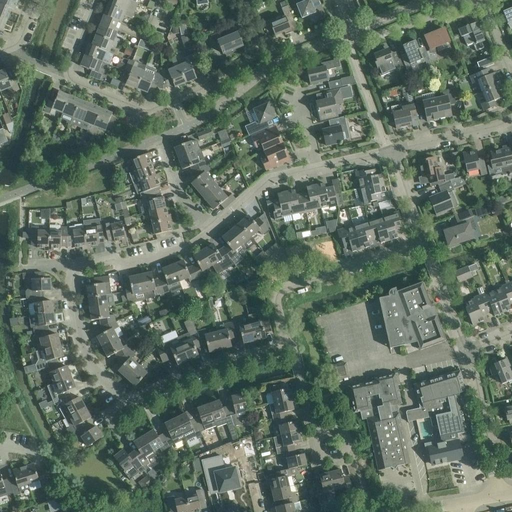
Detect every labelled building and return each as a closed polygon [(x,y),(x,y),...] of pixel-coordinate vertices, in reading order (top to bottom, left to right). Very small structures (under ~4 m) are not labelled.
[(0,0),(0,4),(14,10),(18,0),(0,0)] [(134,3),(127,0),(109,0),(108,5),(133,15),(135,10),(132,9),(134,3)] [(301,0),(302,2),(296,5),(301,19),(308,16),(311,23),(325,17),(318,0),(301,0)] [(14,10),(0,4),(0,16),(7,20),(11,9),(14,10)] [(107,11),(105,16),(120,22),(120,23),(121,23),(124,16),(131,19),(133,15),(108,5),(105,10),(107,11)] [(294,20),(288,6),(281,8),(285,17),(269,23),(275,36),(284,32),(285,35),(290,33),(289,30),(290,29),(288,22),(294,20)] [(511,7),(503,12),(510,29),(511,28),(511,7)] [(103,20),(101,25),(117,31),(117,30),(118,30),(119,27),(121,23),(120,23),(120,22),(105,16),(103,20)] [(480,30),(478,24),(477,22),(474,23),(469,25),(467,25),(465,27),(458,30),(461,37),(463,37),(467,46),(473,44),(476,51),(484,48),(481,42),(484,41),(481,33),(481,31),(480,30)] [(117,31),(101,25),(99,29),(98,29),(96,35),(121,45),(122,41),(115,38),(118,30),(117,30),(117,31)] [(429,49),(429,54),(436,53),(435,48),(437,47),(438,52),(448,47),(446,43),(449,42),(444,29),(424,37),(429,49)] [(225,30),(210,36),(213,43),(218,42),(223,54),(224,53),(226,57),(236,50),(236,49),(242,46),(237,33),(227,37),(225,30)] [(119,49),(121,45),(96,35),(91,45),(89,44),(109,53),(111,46),(119,49)] [(415,41),(402,46),(410,65),(411,67),(424,62),(429,60),(427,54),(425,49),(419,51),(418,49),(415,41)] [(89,44),(84,55),(102,62),(109,65),(111,61),(103,58),(106,52),(109,53),(89,44)] [(126,48),(123,55),(129,57),(132,50),(126,48)] [(386,50),(373,55),(376,62),(374,63),(375,64),(377,70),(378,71),(380,77),(392,72),(392,70),(403,66),(397,52),(391,54),(389,51),(388,48),(386,50)] [(178,66),(185,83),(196,79),(192,67),(197,65),(193,54),(183,58),(185,63),(178,66)] [(89,76),(100,80),(104,71),(99,69),(102,62),(84,55),(80,66),(91,70),(89,76)] [(494,64),(491,58),(491,57),(477,63),(480,70),(494,64)] [(163,76),(168,87),(173,85),(174,86),(179,84),(179,86),(185,83),(178,66),(175,58),(171,60),(174,68),(167,70),(169,73),(163,76)] [(321,67),(307,71),(308,77),(310,85),(328,80),(326,70),(335,68),(340,67),(337,58),(333,59),(334,60),(320,64),(321,67)] [(138,64),(132,61),(129,60),(124,71),(130,73),(125,84),(136,89),(146,66),(145,66),(139,63),(138,64)] [(156,70),(146,66),(136,89),(142,91),(143,90),(148,92),(148,90),(154,92),(158,81),(153,79),(156,70)] [(5,70),(0,71),(0,91),(7,89),(9,94),(19,90),(15,79),(9,81),(5,70)] [(482,92),(500,84),(495,72),(484,77),(481,71),(469,76),(472,84),(478,82),(482,92)] [(329,90),(342,87),(341,80),(328,83),(329,90)] [(481,104),(484,111),(496,106),(493,101),(505,96),(500,84),(482,92),(486,102),(481,104)] [(318,102),(316,102),(319,117),(320,121),(338,117),(337,112),(335,105),(343,104),(340,89),(324,93),(325,100),(318,102)] [(441,97),(435,99),(439,119),(451,116),(448,103),(455,101),(452,89),(439,91),(441,97)] [(62,113),(69,96),(58,92),(54,103),(48,101),(44,112),(54,116),(55,111),(62,113)] [(66,124),(70,125),(80,100),(69,96),(62,113),(69,116),(66,124)] [(427,122),(439,119),(435,99),(423,102),(422,96),(414,97),(417,110),(424,109),(427,122)] [(91,105),(80,100),(70,125),(74,127),(74,126),(81,129),(91,105)] [(250,105),(244,108),(244,109),(246,113),(253,110),(258,121),(252,123),(253,126),(251,126),(245,129),(249,136),(267,128),(265,122),(272,119),(274,118),(270,110),(273,109),(269,100),(258,105),(259,107),(253,109),(251,104),(250,105)] [(412,125),(411,119),(417,117),(413,102),(391,107),(396,129),(412,125)] [(87,132),(91,134),(101,109),(91,105),(81,129),(87,131),(87,132)] [(112,113),(101,109),(91,134),(95,136),(98,128),(105,131),(106,128),(112,130),(116,119),(111,116),(112,113)] [(330,128),(322,130),(323,132),(326,146),(336,144),(335,142),(343,140),(349,139),(348,132),(344,117),(328,121),(330,128)] [(283,143),(278,132),(275,126),(251,137),(256,148),(261,146),(264,151),(283,143)] [(213,135),(210,129),(197,135),(199,140),(213,135)] [(63,145),(69,148),(70,145),(73,147),(76,140),(69,138),(68,141),(65,140),(63,145)] [(191,141),(174,148),(178,159),(200,150),(196,141),(191,141)] [(265,170),(284,162),(290,160),(283,143),(264,151),(266,157),(261,160),(265,170)] [(494,174),(493,169),(501,167),(503,176),(509,174),(509,175),(511,174),(511,158),(509,145),(502,146),(502,149),(496,151),(496,152),(490,153),(492,161),(490,161),(491,165),(487,166),(489,175),(494,174)] [(200,150),(178,159),(182,170),(190,167),(192,173),(195,172),(206,165),(200,150)] [(465,163),(467,172),(479,169),(481,176),(487,174),(484,161),(478,162),(475,151),(462,154),(464,161),(465,163)] [(151,157),(149,153),(131,160),(133,166),(130,167),(132,172),(151,164),(149,158),(151,157)] [(420,161),(418,161),(421,173),(423,172),(424,177),(428,176),(429,183),(444,180),(445,180),(445,182),(450,181),(454,179),(453,174),(444,176),(443,172),(442,167),(437,168),(435,158),(427,159),(427,157),(420,158),(420,161)] [(133,184),(139,182),(158,174),(155,175),(151,164),(132,172),(129,173),(133,184)] [(197,178),(191,184),(198,192),(212,180),(206,173),(210,170),(206,165),(195,172),(192,173),(197,178)] [(363,170),(355,172),(357,180),(358,180),(360,188),(383,183),(381,174),(376,175),(375,169),(363,172),(363,170)] [(159,178),(158,174),(139,182),(133,184),(137,193),(139,192),(142,199),(146,198),(160,192),(158,187),(160,186),(157,179),(159,178)] [(335,194),(341,193),(338,179),(332,180),(333,187),(335,194)] [(212,180),(198,192),(206,201),(220,189),(212,180)] [(324,183),(315,185),(320,208),(328,206),(329,208),(337,206),(336,199),(335,194),(333,187),(325,188),(324,183)] [(360,188),(354,190),(356,198),(361,197),(363,205),(370,204),(370,202),(377,200),(381,199),(380,193),(385,192),(383,183),(360,188)] [(451,183),(439,187),(441,193),(429,198),(436,216),(445,213),(445,211),(453,208),(458,206),(452,192),(454,191),(451,183)] [(320,208),(315,185),(306,187),(308,192),(302,194),(306,213),(312,211),(312,210),(320,208)] [(220,189),(206,201),(214,210),(220,204),(224,209),(235,199),(230,193),(226,196),(220,189)] [(295,190),(286,192),(291,215),(299,213),(300,214),(306,213),(302,194),(296,195),(295,190)] [(142,214),(146,213),(166,208),(163,197),(162,197),(160,192),(146,198),(147,206),(140,207),(142,214)] [(291,215),(286,192),(277,194),(278,199),(266,202),(269,214),(273,213),(275,220),(283,218),(283,217),(291,215)] [(474,209),(476,217),(490,213),(488,205),(474,209)] [(150,218),(152,223),(171,219),(170,214),(167,215),(166,208),(146,213),(148,218),(150,218)] [(470,209),(454,216),(458,227),(444,231),(449,248),(459,245),(458,243),(473,238),(467,219),(473,216),(470,209)] [(382,218),(389,240),(398,238),(396,233),(402,231),(399,220),(400,219),(398,212),(390,214),(390,216),(382,218)] [(248,215),(239,223),(251,237),(258,231),(262,235),(268,230),(259,218),(258,218),(254,222),(248,215)] [(374,219),(367,221),(373,240),(379,238),(381,243),(389,240),(382,218),(374,220),(374,219)] [(84,225),(87,249),(91,248),(91,246),(98,245),(98,243),(104,242),(101,219),(83,222),(84,225)] [(172,223),(171,219),(152,223),(153,229),(150,230),(152,235),(171,231),(169,224),(172,223)] [(110,221),(103,222),(108,241),(114,240),(114,242),(121,240),(122,243),(127,242),(122,222),(111,225),(110,221)] [(373,240),(367,221),(361,223),(361,224),(353,227),(360,250),(369,247),(367,242),(373,240)] [(239,223),(230,230),(242,244),(251,237),(239,223)] [(74,226),(67,227),(67,246),(74,246),(75,248),(82,247),(82,250),(87,249),(84,225),(82,225),(82,224),(74,225),(74,226)] [(44,251),(49,251),(49,231),(38,231),(38,227),(32,226),(31,246),(37,246),(37,248),(44,248),(44,251)] [(49,231),(49,251),(53,251),(53,248),(60,249),(60,247),(67,246),(67,227),(60,227),(60,231),(49,231)] [(360,250),(353,227),(345,229),(345,228),(337,231),(339,238),(341,237),(344,249),(350,247),(352,252),(360,250)] [(230,230),(222,238),(227,244),(222,248),(224,250),(231,261),(238,254),(235,250),(242,244),(230,230)] [(332,242),(317,243),(318,257),(333,256),(332,242)] [(213,244),(203,250),(212,266),(217,274),(234,264),(231,261),(224,250),(222,248),(217,251),(213,244)] [(197,263),(192,266),(193,268),(199,280),(207,275),(204,270),(212,266),(203,250),(193,256),(197,263)] [(268,258),(266,255),(263,251),(254,258),(260,266),(267,260),(269,258),(268,258)] [(183,260),(172,265),(179,282),(184,280),(188,278),(190,283),(199,280),(193,268),(192,266),(186,268),(183,260)] [(164,277),(159,279),(160,282),(163,294),(170,291),(171,294),(182,289),(181,287),(179,282),(172,265),(161,269),(164,277)] [(470,272),(468,267),(454,272),(458,282),(472,277),(470,272)] [(151,272),(140,275),(144,293),(145,299),(154,297),(154,296),(163,294),(160,282),(159,279),(153,280),(151,272)] [(28,296),(28,298),(41,297),(40,291),(50,291),(50,279),(44,279),(44,273),(34,273),(35,279),(32,279),(32,287),(30,287),(25,291),(25,296),(28,296)] [(125,287),(124,287),(125,292),(126,295),(127,302),(128,304),(145,300),(145,299),(144,293),(140,275),(128,277),(130,286),(125,287)] [(86,286),(88,297),(106,295),(104,286),(110,285),(108,276),(96,278),(97,284),(86,286)] [(388,296),(378,298),(389,348),(417,342),(420,350),(446,341),(436,315),(434,307),(431,307),(422,282),(397,291),(395,288),(391,289),(390,290),(389,290),(389,291),(388,292),(388,293),(388,294),(388,295),(388,296)] [(511,302),(511,295),(507,284),(501,286),(502,288),(494,291),(503,313),(511,309),(509,304),(511,302)] [(479,295),(487,313),(492,311),(494,316),(503,313),(494,291),(486,294),(483,286),(477,289),(479,295)] [(107,306),(106,295),(88,297),(89,309),(107,306)] [(487,313),(479,295),(473,298),(474,299),(465,303),(467,307),(465,308),(472,325),(483,321),(481,316),(487,313)] [(41,302),(41,297),(28,298),(29,304),(28,305),(27,305),(26,306),(26,307),(25,308),(25,309),(25,310),(25,311),(25,312),(26,313),(26,314),(27,314),(28,315),(29,315),(30,316),(31,316),(53,312),(51,301),(41,302)] [(102,319),(103,325),(115,321),(114,315),(109,316),(107,306),(89,309),(91,320),(102,319)] [(32,328),(34,334),(46,331),(45,326),(55,324),(53,312),(31,316),(29,316),(31,328),(32,328)] [(263,327),(269,326),(266,314),(258,316),(259,321),(250,323),(255,341),(266,338),(263,327)] [(239,320),(232,322),(235,335),(241,333),(243,344),(255,341),(250,323),(241,326),(239,320)] [(118,328),(115,321),(103,325),(106,331),(96,337),(102,347),(118,338),(114,330),(118,328)] [(216,332),(220,350),(231,347),(229,336),(235,335),(232,322),(223,324),(225,330),(216,332)] [(205,329),(196,331),(200,344),(206,342),(209,353),(220,350),(216,332),(206,334),(205,329)] [(47,337),(46,331),(34,334),(35,340),(40,339),(43,350),(60,345),(57,334),(47,337)] [(189,333),(178,338),(181,344),(188,361),(198,356),(195,349),(201,347),(200,344),(196,331),(190,334),(189,333)] [(117,352),(120,358),(130,350),(127,344),(122,347),(118,338),(102,347),(107,357),(117,352)] [(178,338),(161,345),(162,346),(167,358),(168,361),(174,358),(177,365),(188,361),(181,344),(178,338)] [(36,371),(43,369),(55,364),(53,359),(63,357),(60,345),(43,350),(36,352),(38,360),(35,365),(36,371)] [(167,358),(162,346),(156,349),(161,360),(167,358)] [(118,371),(127,379),(139,366),(132,359),(135,355),(130,350),(120,358),(125,363),(118,371)] [(511,370),(510,372),(505,359),(494,364),(494,366),(489,368),(492,375),(498,373),(502,384),(509,381),(510,384),(511,382),(511,370)] [(346,363),(333,366),(336,380),(349,377),(346,363)] [(50,373),(54,384),(71,377),(66,366),(57,370),(55,364),(43,369),(45,375),(50,373)] [(147,373),(139,366),(127,379),(135,387),(147,373)] [(405,412),(405,413),(407,422),(430,417),(432,427),(437,426),(441,441),(457,437),(456,435),(467,432),(463,410),(462,410),(458,393),(465,391),(459,371),(413,385),(419,405),(419,406),(418,407),(419,409),(406,411),(406,412),(405,412)] [(397,385),(399,385),(397,374),(374,379),(375,382),(346,388),(349,401),(351,401),(354,413),(360,411),(362,420),(367,419),(376,461),(378,471),(391,468),(395,470),(397,466),(409,464),(396,405),(401,404),(397,385)] [(54,384),(47,386),(54,403),(57,402),(68,397),(66,392),(75,388),(71,377),(54,384)] [(273,403),(291,399),(294,399),(292,389),(289,389),(288,388),(279,391),(277,385),(266,388),(267,394),(266,396),(268,404),(273,403)] [(233,406),(228,408),(234,427),(243,424),(242,419),(249,417),(243,394),(231,397),(233,406)] [(70,402),(68,397),(57,402),(59,408),(64,406),(69,416),(85,407),(79,397),(70,402)] [(272,414),(273,421),(285,418),(284,412),(293,410),(293,409),(296,408),(294,399),(291,399),(273,403),(276,413),(272,414)] [(208,405),(216,426),(216,428),(227,424),(229,429),(234,427),(228,408),(223,410),(219,401),(208,405)] [(195,420),(200,432),(205,430),(216,426),(208,405),(197,409),(201,418),(195,420)] [(85,407),(69,416),(65,418),(70,427),(66,429),(70,436),(74,434),(85,427),(82,422),(90,418),(85,407)] [(186,414),(175,419),(183,435),(185,439),(186,441),(195,437),(197,439),(202,437),(200,432),(195,420),(190,423),(186,414)] [(279,426),(281,436),(299,432),(296,421),(286,423),(285,418),(273,421),(275,427),(279,426)] [(169,433),(164,436),(170,447),(175,444),(185,439),(183,435),(175,419),(164,424),(169,433)] [(87,432),(85,427),(74,434),(77,439),(81,437),(88,446),(103,436),(96,426),(87,432)] [(170,447),(164,436),(159,439),(153,430),(144,436),(153,452),(153,451),(159,448),(161,452),(165,450),(170,447)] [(301,443),(299,432),(281,436),(273,438),(277,454),(281,453),(292,451),(291,445),(301,443)] [(153,451),(153,452),(144,436),(134,443),(138,449),(133,452),(145,470),(153,465),(150,460),(156,456),(153,451)] [(441,441),(425,445),(428,460),(431,459),(432,465),(449,461),(448,460),(461,457),(457,437),(441,441)] [(228,450),(222,451),(225,463),(244,459),(244,458),(242,447),(241,447),(228,450)] [(121,470),(123,469),(124,471),(123,471),(130,480),(139,473),(140,474),(145,470),(133,452),(128,456),(123,450),(114,457),(118,462),(116,463),(121,470)] [(289,469),(306,465),(304,454),(294,456),(292,451),(281,453),(283,464),(287,463),(289,469)] [(221,455),(202,460),(209,491),(222,488),(223,491),(227,490),(231,489),(241,487),(241,486),(239,478),(237,479),(236,475),(238,475),(236,467),(225,470),(221,455)] [(30,490),(49,485),(45,472),(37,474),(34,464),(23,467),(30,489),(30,490)] [(16,481),(10,482),(13,492),(14,496),(20,494),(20,492),(30,489),(23,467),(12,470),(16,481)] [(290,476),(289,469),(277,472),(279,478),(269,480),(271,491),(289,487),(287,477),(290,476)] [(341,470),(330,472),(334,490),(344,487),(345,491),(352,490),(349,478),(343,480),(341,470)] [(0,472),(0,495),(13,492),(9,479),(3,481),(0,472)] [(335,494),(334,490),(330,472),(319,475),(320,480),(314,482),(319,501),(326,500),(325,496),(335,494)] [(291,497),(289,487),(271,491),(274,502),(284,499),(285,505),(293,503),(293,504),(297,503),(295,496),(291,497)] [(196,495),(186,497),(188,511),(198,511),(201,511),(200,510),(206,508),(202,489),(195,491),(196,495)] [(188,511),(186,497),(175,500),(174,496),(167,497),(170,511),(188,511)] [(297,503),(293,504),(293,503),(285,505),(275,507),(276,511),(298,511),(298,510),(301,509),(299,502),(297,503)]
